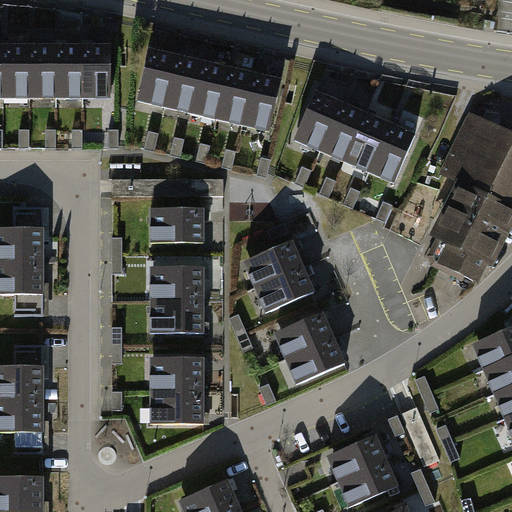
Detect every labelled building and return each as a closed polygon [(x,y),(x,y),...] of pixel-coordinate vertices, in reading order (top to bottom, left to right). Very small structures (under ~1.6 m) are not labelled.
[(29,47),(2,47),(2,100),(30,100),(29,47)] [(56,47),(29,47),(30,100),(57,100),(56,47)] [(83,47),(56,47),(57,100),(84,100),(83,47)] [(111,47),(83,47),(84,100),(111,100),(111,47)] [(176,56),(150,50),(138,102),(164,108),(176,56)] [(202,62),(176,56),(164,108),(190,115),(202,62)] [(229,69),(202,62),(190,115),(217,121),(229,69)] [(255,75),(229,69),(217,121),(243,127),(255,75)] [(282,81),(255,75),(243,127),(270,133),(282,81)] [(341,104),(316,93),(295,142),(320,152),(341,104)] [(366,114),(341,104),(320,152),(345,163),(366,114)] [(493,267),(511,228),(511,133),(469,112),(438,175),(454,183),(428,236),(445,245),(436,263),(478,284),(487,264),(493,267)] [(391,125),(366,114),(345,163),(369,174),(391,125)] [(415,136),(391,125),(369,174),(394,185),(415,136)] [(29,130),(19,130),(19,149),(29,149),(29,130)] [(56,130),(45,130),(45,149),(56,149),(56,130)] [(82,130),(72,130),(72,149),(82,149),(82,130)] [(118,130),(108,130),(108,149),(118,149),(118,130)] [(158,134),(148,132),(144,150),(154,152),(158,134)] [(184,140),(174,138),(170,156),(180,158),(184,140)] [(210,146),(200,144),(196,162),(206,164),(210,146)] [(236,152),(226,150),(222,168),(232,170),(236,152)] [(271,160),(261,158),(257,176),(267,178),(271,160)] [(311,171),(302,167),(294,184),(304,188),(311,171)] [(336,182),(327,178),(319,195),(329,199),(336,182)] [(224,179),(111,179),(111,197),(224,197),(224,179)] [(360,192),(351,188),(344,205),(353,209),(360,192)] [(393,206),(383,202),(376,219),(385,223),(393,206)] [(13,228),(0,227),(0,295),(13,296),(13,317),(49,317),(49,283),(43,283),(43,242),(49,242),(49,208),(13,208),(13,228)] [(203,209),(148,209),(149,244),(204,244),(203,209)] [(285,223),(267,231),(272,241),(289,234),(285,223)] [(122,238),(112,238),(112,275),(123,275),(122,238)] [(292,241),(242,263),(264,315),(315,294),(292,241)] [(203,268),(149,268),(149,334),(203,335),(203,268)] [(323,312),(273,334),(296,386),(346,365),(323,312)] [(239,315),(229,319),(244,353),(253,349),(239,315)] [(511,327),(472,345),(511,438),(511,327)] [(122,328),(111,328),(112,365),(122,365),(122,328)] [(13,366),(0,365),(0,433),(14,434),(13,455),(49,455),(50,421),(44,421),(44,380),(49,380),(49,346),(14,346),(13,366)] [(203,358),(148,358),(148,424),(203,424),(203,358)] [(440,410),(425,377),(416,381),(430,414),(440,410)] [(276,402),(269,384),(259,389),(267,406),(276,402)] [(122,392),(112,393),(112,411),(122,411),(122,392)] [(397,416),(388,420),(396,437),(405,433),(397,416)] [(461,459),(446,425),(437,430),(451,463),(461,459)] [(376,435),(326,457),(348,509),(398,487),(376,435)] [(435,503),(421,470),(411,474),(426,507),(435,503)] [(42,478),(0,477),(0,511),(48,511),(49,502),(42,502),(42,478)] [(241,511),(227,481),(177,502),(181,511),(241,511)] [(474,511),(471,499),(461,501),(464,511),(474,511)]
